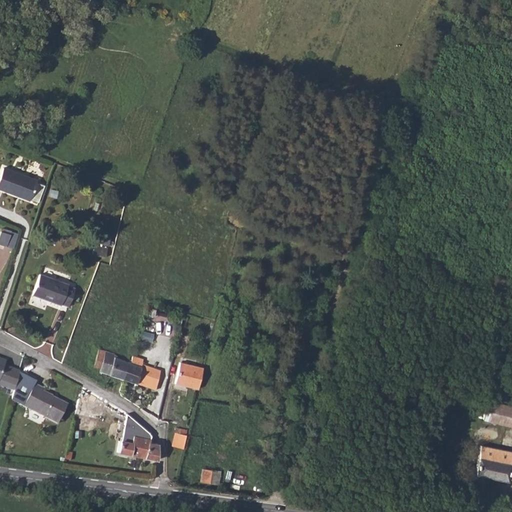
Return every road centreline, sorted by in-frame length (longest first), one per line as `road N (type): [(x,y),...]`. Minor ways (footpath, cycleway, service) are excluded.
road 1 (track): [(275,511),(286,446),(349,242)]
road 2 (unclassified): [(0,339),(159,432),(158,495)]
road 3 (secondary): [(158,495),(0,476)]
road 4 (secondary): [(281,511),(158,495)]
